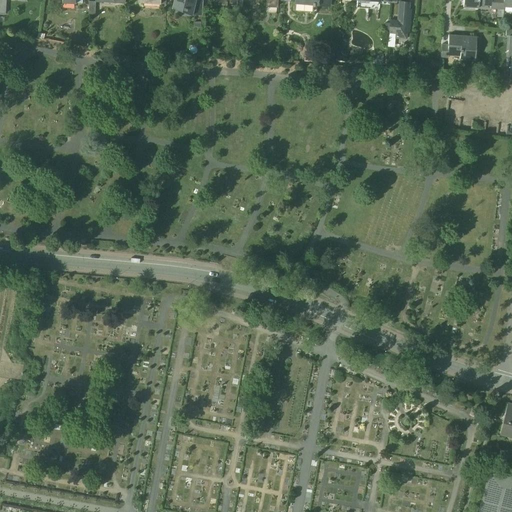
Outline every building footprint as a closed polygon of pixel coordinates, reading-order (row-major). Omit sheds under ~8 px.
[(173,0),(172,6),(192,11),(195,0),(173,0)] [(203,1),(195,0),(192,11),(191,15),(202,16),(203,1)] [(295,0),(296,4),(295,11),(313,12),(313,9),(314,9),(315,1),(330,2),(329,0),(295,0)] [(354,0),(356,0),(356,8),(379,10),(379,2),(379,0),(354,0)] [(463,0),(463,7),(478,7),(478,4),(490,4),(490,7),(491,7),(490,9),(491,9),(491,0),(463,0)] [(398,21),(390,20),(389,33),(395,34),(395,38),(406,39),(409,3),(399,2),(398,21)] [(13,37),(1,34),(0,39),(0,40),(12,42),(13,37)] [(477,38),(449,36),(448,45),(449,45),(449,54),(461,55),(460,58),(475,59),(477,38)] [(10,45),(0,42),(0,49),(8,51),(10,45)] [(448,45),(442,45),(441,57),(448,58),(449,54),(449,45),(448,45)] [(461,115),(464,102),(451,99),(448,112),(461,115)] [(511,406),(508,405),(500,435),(511,437),(511,406)] [(511,511),(511,479),(490,474),(480,511),(511,511)]
